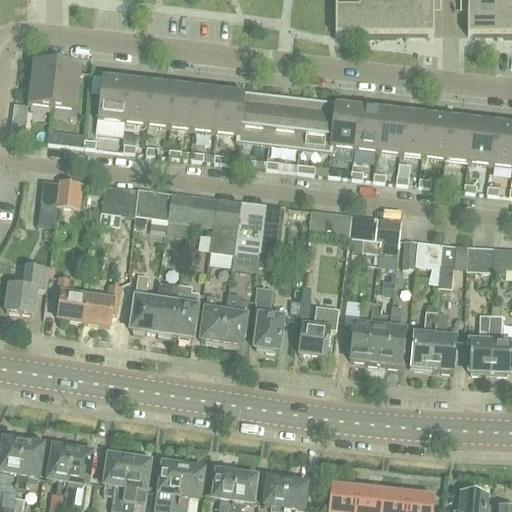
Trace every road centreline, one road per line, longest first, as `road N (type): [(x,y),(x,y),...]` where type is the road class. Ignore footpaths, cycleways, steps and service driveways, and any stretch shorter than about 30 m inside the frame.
road 1 (primary): [(511,433),(325,419),(0,369)]
road 2 (residential): [(0,159),(511,217)]
road 3 (residential): [(12,35),(451,83)]
